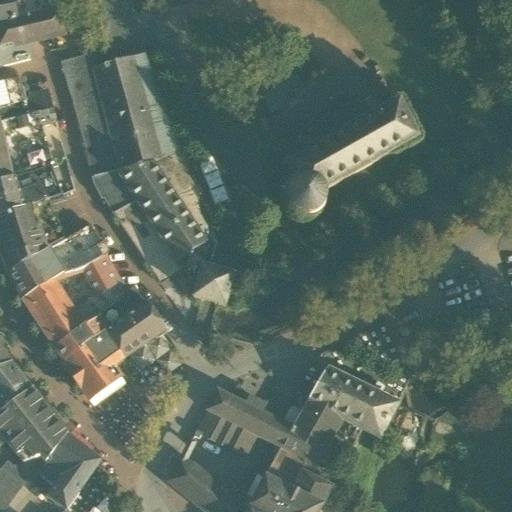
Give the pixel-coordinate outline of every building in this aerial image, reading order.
[(0,0),(0,25),(6,24),(47,14),(43,0),(0,0)] [(43,0),(47,14),(59,12),(56,0),(43,0)] [(396,52),(423,42),(408,3),(381,13),(396,52)] [(6,24),(0,25),(0,67),(30,60),(25,42),(64,33),(59,12),(47,14),(6,24)] [(69,18),(67,21),(66,25),(67,30),(69,34),(73,37),(77,39),(82,39),(86,38),(90,35),(93,31),(94,27),(93,22),(91,18),(88,15),(85,13),(80,12),(76,13),(72,15),(69,18)] [(115,49),(92,55),(96,69),(119,63),(118,58),(115,49)] [(160,162),(160,161),(132,59),(130,54),(118,58),(119,63),(96,69),(75,74),(99,163),(95,168),(100,183),(96,187),(103,200),(113,216),(136,203),(117,175),(151,165),(160,162)] [(75,74),(96,69),(92,55),(61,64),(60,64),(72,105),(71,105),(79,133),(85,152),(84,152),(83,152),(92,185),(101,201),(102,200),(103,200),(96,187),(100,183),(95,168),(99,163),(75,74)] [(144,56),(132,59),(160,161),(177,156),(179,164),(184,162),(177,143),(151,75),(144,56)] [(256,78),(266,106),(304,83),(284,57),(256,78)] [(377,67),(372,69),(375,77),(380,75),(377,67)] [(423,78),(408,84),(416,106),(431,101),(423,78)] [(18,79),(0,83),(0,107),(24,101),(18,79)] [(280,152),(287,164),(290,162),(282,148),(276,152),(266,135),(272,132),(264,118),(317,88),(312,79),(304,83),(266,106),(267,114),(260,118),(269,132),(263,135),(274,155),(280,152)] [(387,88),(382,91),(385,98),(390,96),(387,88)] [(0,107),(0,122),(52,110),(49,96),(24,101),(0,107)] [(294,219),(301,221),(310,221),(317,218),(322,211),(325,204),(324,200),(324,196),(322,192),(326,190),(415,141),(397,106),(291,164),(288,166),(294,186),(290,189),(288,194),(286,199),(286,205),(288,211),(292,216),(294,219)] [(56,125),(52,110),(0,122),(0,129),(14,179),(27,175),(48,167),(48,166),(49,166),(52,165),(41,129),(56,125)] [(0,182),(14,179),(0,129),(0,182)] [(207,236),(179,164),(177,156),(160,161),(160,162),(151,165),(200,240),(207,236)] [(136,203),(178,263),(190,255),(204,245),(200,240),(151,165),(117,175),(136,203)] [(20,200),(23,210),(29,208),(43,202),(49,200),(52,199),(59,197),(60,197),(49,166),(48,166),(48,167),(27,175),(14,179),(20,200)] [(0,182),(0,218),(23,210),(20,200),(14,179),(0,182)] [(0,218),(0,255),(7,276),(66,242),(49,200),(43,202),(29,208),(23,210),(0,218)] [(160,286),(182,271),(178,263),(136,203),(113,216),(160,286)] [(92,227),(88,229),(96,245),(101,242),(92,227)] [(7,276),(21,301),(52,281),(61,276),(62,276),(82,271),(104,258),(96,245),(88,229),(66,242),(7,276)] [(101,242),(96,245),(104,258),(106,255),(107,253),(107,251),(101,242)] [(201,269),(190,255),(178,263),(182,271),(196,288),(201,269)] [(104,258),(82,271),(95,295),(72,311),(75,317),(82,328),(111,307),(125,296),(118,283),(104,258)] [(209,304),(223,309),(232,278),(218,274),(201,269),(196,288),(192,300),(209,304)] [(21,301),(46,339),(75,317),(72,311),(52,281),(21,301)] [(111,307),(121,320),(143,304),(134,290),(125,296),(111,307)] [(121,320),(103,332),(114,348),(122,361),(160,334),(148,317),(151,315),(143,304),(121,320)] [(59,346),(68,358),(103,332),(121,320),(111,307),(82,328),(59,346)] [(148,317),(160,334),(163,332),(151,315),(148,317)] [(54,350),(59,346),(82,328),(75,317),(46,339),(54,350)] [(62,362),(72,375),(101,354),(102,357),(114,348),(103,332),(68,358),(62,362)] [(54,350),(62,362),(68,358),(59,346),(54,350)] [(122,361),(114,348),(102,357),(101,354),(72,375),(88,398),(116,378),(110,370),(122,361)] [(0,369),(10,364),(3,351),(0,351),(0,369)] [(0,407),(4,413),(31,391),(10,364),(0,369),(0,407)] [(325,371),(307,402),(361,430),(378,438),(395,406),(377,397),(382,387),(370,381),(365,391),(325,371)] [(59,426),(31,391),(4,413),(12,424),(15,427),(11,430),(20,441),(24,438),(32,448),(59,426)] [(216,392),(208,409),(226,396),(216,392)] [(104,422),(122,443),(152,417),(133,396),(104,422)] [(297,471),(301,474),(331,488),(361,430),(307,402),(291,429),(261,414),(265,407),(248,399),(247,401),(244,406),(232,400),(226,396),(208,409),(206,412),(234,426),(254,436),(280,449),(273,462),(294,475),(297,471)] [(224,447),(234,426),(206,412),(197,431),(202,434),(201,435),(224,447)] [(4,413),(0,415),(0,435),(17,456),(25,449),(34,460),(40,459),(32,448),(24,438),(20,441),(11,430),(15,427),(12,424),(4,413)] [(67,436),(59,426),(32,448),(40,459),(45,465),(67,436)] [(234,426),(224,447),(243,456),(254,436),(234,426)] [(193,437),(198,440),(201,436),(201,435),(202,434),(197,431),(193,437)] [(100,462),(67,436),(45,465),(37,475),(38,475),(54,487),(46,499),(64,511),(65,511),(98,465),(100,462)] [(25,449),(17,456),(23,464),(34,460),(25,449)] [(0,482),(0,511),(1,511),(27,479),(32,484),(38,475),(37,475),(45,465),(40,459),(13,467),(0,482)] [(245,511),(239,507),(240,505),(192,466),(179,461),(167,483),(203,511),(245,511)] [(7,462),(0,470),(0,482),(13,467),(7,462)] [(264,479),(291,492),(301,474),(297,471),(294,475),(273,462),(264,479)] [(301,474),(291,492),(321,508),(331,488),(301,474)] [(264,479),(248,509),(254,511),(318,511),(321,508),(291,492),(264,479)]
